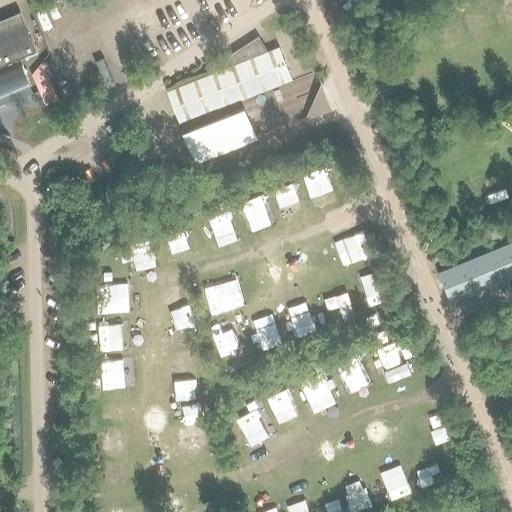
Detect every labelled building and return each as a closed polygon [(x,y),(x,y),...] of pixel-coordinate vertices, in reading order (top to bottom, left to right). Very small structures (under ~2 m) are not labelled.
[(0,103),(4,102),(5,106),(33,94),(21,65),(0,74),(0,66),(36,51),(20,12),(0,20),(0,103)] [(237,65),(166,92),(178,122),(182,133),(193,163),(256,140),(245,109),(220,119),(216,108),(290,80),(279,49),(268,53),(258,37),(230,55),(237,65)] [(39,59),(29,72),(44,104),(57,98),(39,59)] [(103,192),(90,196),(93,204),(106,200),(103,192)] [(511,242),(438,273),(450,302),(450,303),(511,278),(511,242)] [(389,280),(358,287),(361,300),(379,296),(381,307),(394,304),(389,280)] [(352,291),(338,295),(346,320),(359,316),(352,291)] [(375,312),(364,315),(366,324),(377,321),(375,312)] [(336,336),(329,339),(331,347),(339,344),(336,336)] [(387,344),(371,352),(381,371),(397,362),(387,344)] [(268,396),(275,414),(294,408),(288,389),(268,396)] [(375,468),(387,500),(411,490),(399,459),(375,468)] [(481,511),(478,503),(468,507),(469,511),(481,511)]
